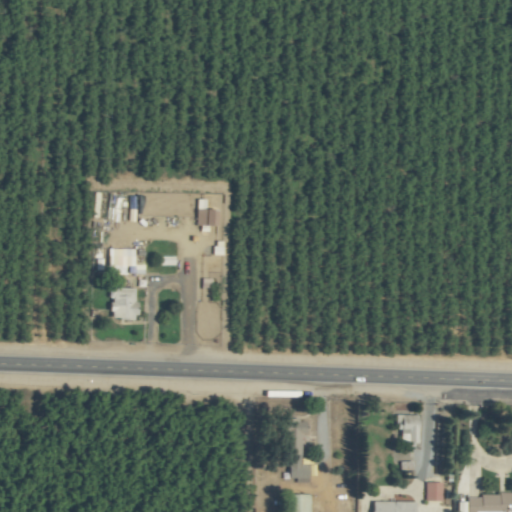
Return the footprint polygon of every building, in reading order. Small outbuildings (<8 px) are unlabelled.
[(131,320),(132,289),(107,288),(106,319),(131,320)] [(414,442),(413,415),(391,416),(392,430),(397,430),(397,443),(414,442)] [(278,456),(287,456),(287,473),(297,472),(297,434),(303,433),(303,423),(296,423),(295,419),(277,419),(278,456)] [(439,483),(422,483),(422,501),(438,501),(439,483)] [(286,511),(307,511),(307,495),(286,495),(286,511)] [(511,511),(511,495),(463,495),(463,511),(511,511)] [(410,511),(411,502),(368,502),(367,511),(410,511)]
